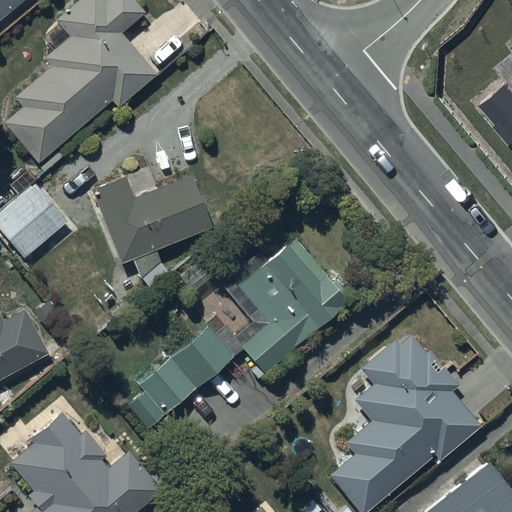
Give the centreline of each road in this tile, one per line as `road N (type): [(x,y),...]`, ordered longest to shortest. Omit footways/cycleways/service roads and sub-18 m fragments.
road 1 (residential): [(325,79),(511,302)]
road 2 (residential): [(325,79),(417,0)]
